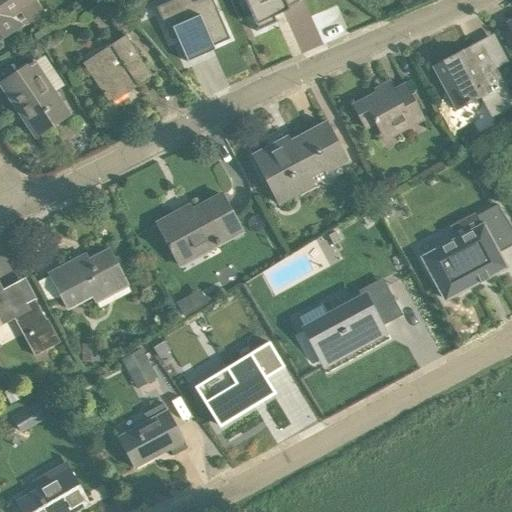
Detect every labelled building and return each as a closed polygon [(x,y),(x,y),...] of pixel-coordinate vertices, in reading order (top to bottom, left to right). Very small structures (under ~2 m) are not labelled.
[(0,0),(0,50),(2,48),(3,44),(2,40),(17,29),(10,18),(35,2),(33,0),(0,0)] [(97,0),(93,3),(118,31),(130,21),(111,0),(97,0)] [(229,40),(216,8),(199,16),(194,2),(192,0),(173,0),(156,8),(171,40),(176,38),(187,63),(189,62),(213,51),(215,50),(214,49),(213,47),(229,40)] [(299,2),(297,0),(244,0),(257,29),(255,30),(256,32),(276,23),(274,17),(289,11),(287,7),(299,2)] [(148,10),(140,6),(136,15),(144,18),(148,10)] [(56,42),(51,34),(41,41),(48,52),(53,48),(56,42)] [(112,57),(88,73),(109,104),(137,86),(138,88),(153,78),(125,36),(106,49),(112,57)] [(432,69),(455,111),(481,97),(492,117),(511,106),(511,99),(482,43),(432,69)] [(31,55),(37,56),(42,52),(36,44),(28,50),(31,55)] [(69,116),(33,63),(0,84),(0,86),(5,83),(30,120),(25,123),(35,138),(69,116)] [(352,108),(365,131),(375,125),(384,142),(424,121),(405,86),(380,100),(377,94),(352,108)] [(326,124),(308,134),(290,144),(287,139),(253,157),(279,205),(313,186),(310,181),(346,161),(326,124)] [(242,232),(223,197),(222,195),(194,210),(190,202),(173,212),(174,215),(157,225),(179,266),(242,232)] [(498,255),(511,247),(511,229),(497,205),(476,217),(481,226),(422,258),(445,301),(480,282),(487,278),(506,268),(498,255)] [(368,210),(360,214),(366,224),(373,220),(368,210)] [(335,232),(327,237),(332,245),(340,241),(335,232)] [(96,303),(127,286),(108,251),(78,267),(74,260),(48,273),(67,309),(92,296),(96,303)] [(0,326),(13,319),(33,357),(59,343),(46,320),(44,321),(34,302),(36,301),(35,300),(27,305),(16,284),(2,291),(0,286),(0,326)] [(300,328),(321,368),(367,342),(368,343),(369,343),(365,336),(402,316),(386,287),(366,297),(364,294),(333,310),(328,301),(296,318),(301,327),(300,328)] [(158,358),(170,351),(164,341),(152,348),(158,358)] [(242,359),(244,362),(227,372),(235,384),(204,403),(217,426),(261,399),(262,402),(275,394),(266,379),(284,368),(269,343),(242,359)] [(81,362),(98,362),(98,345),(81,345),(81,362)] [(137,389),(156,378),(140,349),(121,359),(137,389)] [(77,391),(66,386),(62,396),(73,401),(77,391)] [(19,398),(14,388),(4,393),(10,403),(19,398)] [(187,449),(163,404),(144,414),(148,422),(117,438),(134,469),(155,457),(153,455),(168,447),(173,457),(187,449)] [(22,511),(73,511),(88,504),(69,472),(17,503),(22,511)]
